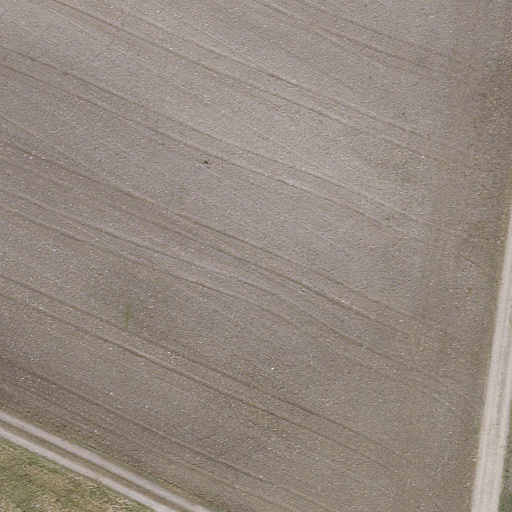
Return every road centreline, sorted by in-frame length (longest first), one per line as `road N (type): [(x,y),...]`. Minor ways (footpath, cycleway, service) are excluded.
road 1 (track): [(484,511),(511,280)]
road 2 (track): [(180,511),(0,426)]
